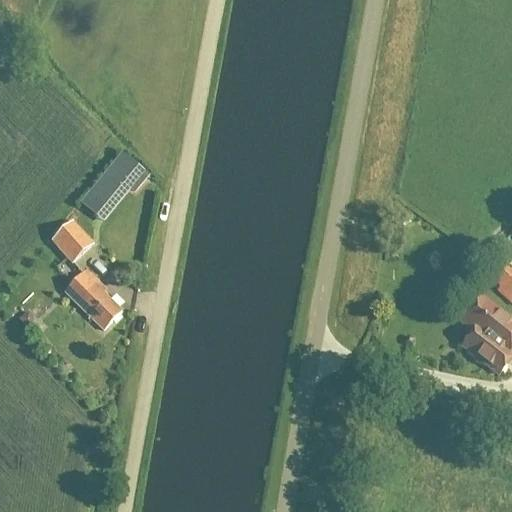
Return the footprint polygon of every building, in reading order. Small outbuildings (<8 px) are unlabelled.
[(123,159),(84,207),(100,219),(127,186),(136,193),(147,179),(123,159)] [(72,267),(94,247),(73,224),(51,244),(72,267)] [(511,271),(506,266),(491,282),(511,301),(511,271)] [(104,334),(122,315),(104,297),(106,294),(86,274),(65,296),(104,334)] [(479,330),(511,354),(511,352),(511,324),(481,300),(477,305),(473,305),(467,312),(469,316),(466,320),(479,330)] [(463,349),(499,378),(511,361),(511,355),(511,354),(479,330),(463,349)] [(507,403),(484,398),(478,425),(511,432),(511,405),(507,405),(507,403)]
